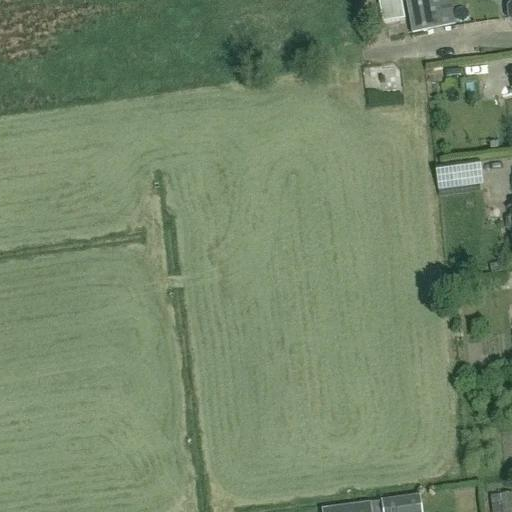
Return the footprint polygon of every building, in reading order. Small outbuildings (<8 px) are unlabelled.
[(404,20),(401,0),(379,0),(383,24),(404,20)] [(456,33),(450,0),(404,0),(413,39),(428,37),(429,38),(456,33)] [(454,66),(435,70),(438,84),(456,80),(454,66)] [(480,164),(435,169),(438,192),(482,187),(480,164)] [(420,511),(419,499),(382,505),(382,511),(420,511)]
